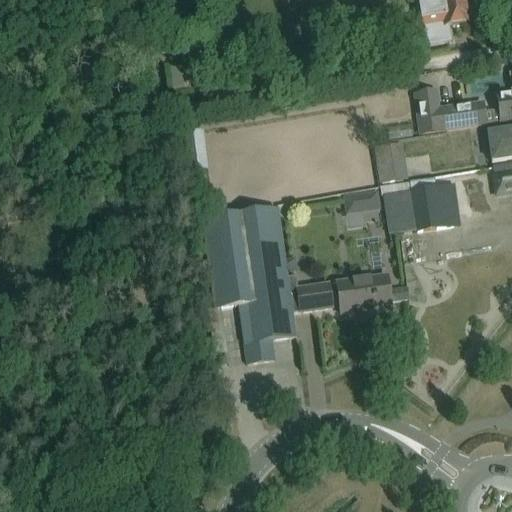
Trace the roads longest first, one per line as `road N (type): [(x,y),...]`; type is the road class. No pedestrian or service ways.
road 1 (residential): [(0,139),(511,52)]
road 2 (unclassified): [(230,511),(260,457),(288,437),(334,423),(380,428),(465,484)]
